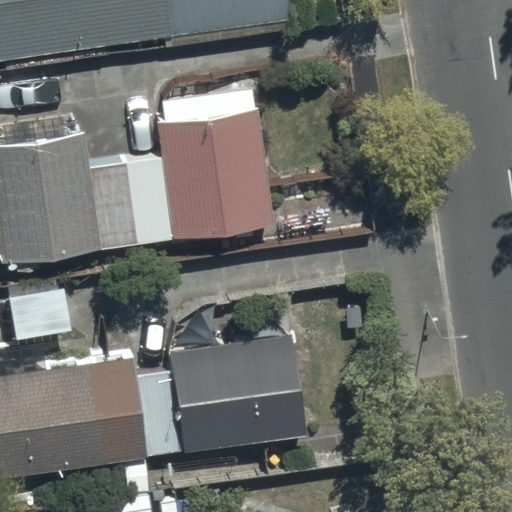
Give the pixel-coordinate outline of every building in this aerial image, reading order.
[(0,0),(0,43),(157,19),(159,34),(286,14),(283,0),(0,0)] [(74,107),(0,121),(0,245),(93,230),(94,234),(266,205),(244,73),(148,89),(156,138),(82,151),(74,107)] [(55,269),(0,275),(0,277),(5,317),(60,309),(55,269)] [(0,332),(0,459),(297,421),(283,316),(162,331),(165,353),(130,357),(128,338),(38,348),(35,328),(0,332)] [(146,511),(140,448),(116,451),(119,482),(103,484),(106,511),(146,511)] [(313,463),(316,498),(399,492),(396,457),(313,463)]
